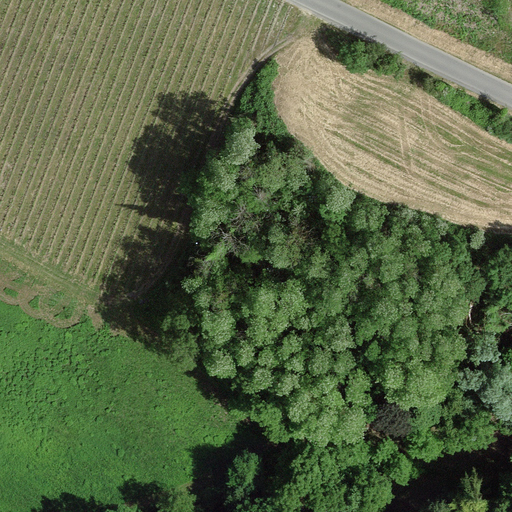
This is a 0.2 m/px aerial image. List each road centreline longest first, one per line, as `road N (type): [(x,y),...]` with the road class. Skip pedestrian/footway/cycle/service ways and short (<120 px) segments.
road 1 (unclassified): [(511,94),(315,0)]
road 2 (track): [(129,309),(0,241)]
